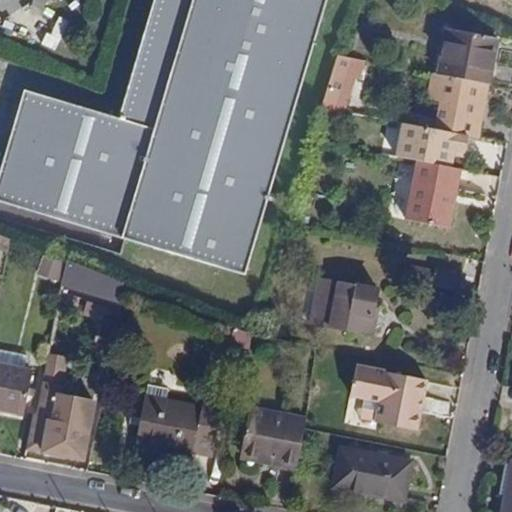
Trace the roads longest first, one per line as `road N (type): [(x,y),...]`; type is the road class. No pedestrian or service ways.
road 1 (residential): [(511,217),(454,511)]
road 2 (residential): [(198,511),(0,472)]
